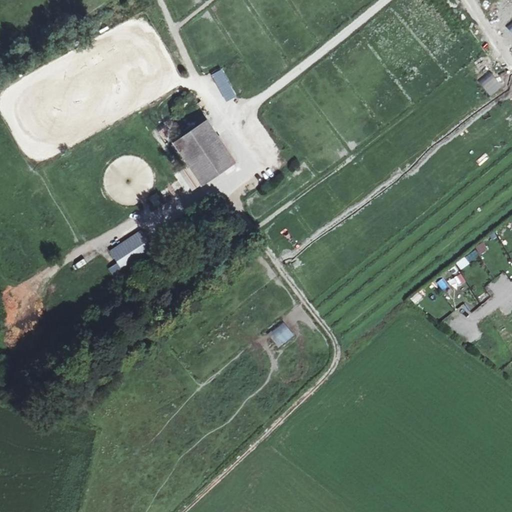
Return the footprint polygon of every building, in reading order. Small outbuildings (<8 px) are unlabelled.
[(334,0),(225,68),(236,86),(362,7),(357,0),(334,0)] [(401,0),(244,128),(258,145),(435,0),(401,0)] [(511,0),(500,0),(485,12),(511,46),(511,0)] [(459,41),(467,50),(475,44),(468,34),(459,41)] [(487,96),(501,90),(492,72),(479,79),(487,96)] [(210,163),(196,173),(194,174),(201,184),(235,161),(206,120),(173,143),(184,159),(185,158),(199,148),(210,163)] [(199,148),(185,158),(196,173),(210,163),(199,148)] [(511,219),(502,226),(511,238),(511,237),(511,219)] [(141,229),(108,250),(116,263),(108,267),(112,274),(153,249),(141,229)] [(483,242),(474,247),(479,256),(488,251),(483,242)] [(459,270),(479,258),(475,251),(455,263),(459,270)] [(448,270),(434,280),(440,288),(454,278),(448,270)] [(497,329),(504,324),(497,314),(490,318),(497,329)] [(267,333),(277,348),(294,337),(284,322),(267,333)]
